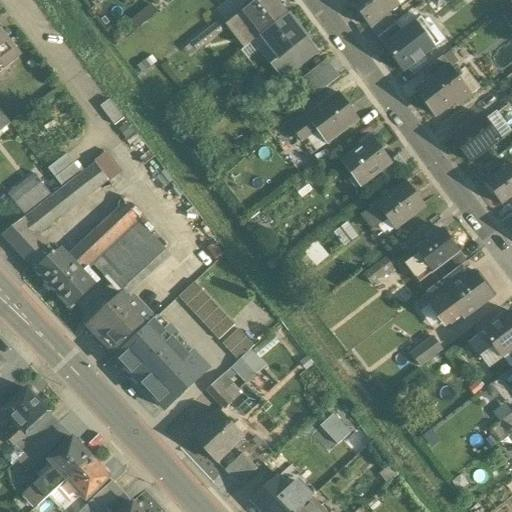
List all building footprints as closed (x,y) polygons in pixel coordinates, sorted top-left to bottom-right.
[(274,0),(259,0),(243,13),(261,36),(287,16),(274,0)] [(351,0),(349,2),(369,28),(388,14),(399,6),(394,0),(351,0)] [(261,36),(243,13),(226,26),(227,29),(244,49),(251,44),(261,36)] [(388,14),(369,28),(376,38),(395,23),(388,14)] [(305,39),(287,16),(261,36),(279,60),(269,67),(282,83),(318,54),(306,38),(305,39)] [(402,32),(383,46),(402,72),(413,64),(421,58),(438,44),(428,31),(419,19),(402,32)] [(221,20),(204,33),(211,41),(227,29),(226,26),(221,20)] [(395,23),(376,38),(383,46),(402,32),(395,23)] [(444,40),(434,27),(428,31),(438,44),(444,40)] [(18,57),(0,33),(0,64),(3,69),(18,57)] [(266,63),(251,44),(244,49),(240,52),(255,71),(266,63)] [(442,58),(424,71),(433,83),(451,69),(442,58)] [(325,62),(302,80),(316,96),(338,79),(325,62)] [(460,62),(451,69),(470,94),(479,87),(460,62)] [(433,83),(418,94),(434,116),(453,101),(455,105),(470,94),(451,69),(433,83)] [(357,121),(337,95),(291,129),(299,141),(314,130),(325,145),(357,121)] [(0,111),(0,132),(10,125),(0,111)] [(496,117),(487,124),(496,137),(506,130),(496,117)] [(482,118),(452,140),(468,162),(498,140),(496,137),(487,124),(482,118)] [(311,156),(325,145),(314,130),(299,141),(311,156)] [(390,164),(371,139),(340,163),(360,188),(382,170),(390,164)] [(390,164),(382,170),(390,181),(408,167),(400,157),(390,164)] [(25,218),(23,219),(36,236),(50,225),(48,223),(105,179),(94,164),(52,197),(25,218)] [(511,168),(509,164),(484,183),(500,204),(511,195),(511,168)] [(406,182),(361,217),(372,231),(387,220),(395,231),(425,208),(406,182)] [(41,183),(24,196),(18,188),(8,196),(25,218),(52,197),(41,183)] [(127,207),(71,261),(82,273),(87,268),(91,265),(96,260),(138,221),(127,207)] [(23,219),(2,236),(36,272),(53,256),(36,236),(23,219)] [(138,221),(96,260),(103,268),(123,289),(121,291),(122,293),(125,290),(125,289),(165,251),(138,221)] [(443,230),(415,250),(432,273),(459,252),(443,230)] [(71,261),(60,249),(53,256),(36,272),(70,309),(100,281),(87,268),(82,273),(71,261)] [(432,273),(415,250),(402,260),(419,282),(431,273),(432,273)] [(432,273),(431,273),(439,284),(459,269),(467,263),(459,252),(432,273)] [(103,268),(96,260),(91,265),(98,272),(103,268)] [(474,271),(466,278),(459,269),(439,284),(428,293),(434,302),(429,306),(443,324),(459,312),(464,319),(493,297),(474,271)] [(194,284),(178,299),(218,341),(234,326),(194,284)] [(131,298),(127,302),(120,295),(86,327),(115,358),(153,322),(131,298)] [(511,313),(483,334),(487,339),(494,349),(500,357),(506,352),(511,347),(511,313)] [(153,322),(115,358),(166,411),(178,399),(173,395),(181,388),(185,392),(208,371),(191,354),(188,357),(173,342),(177,339),(168,329),(164,333),(154,324),(159,320),(157,318),(153,322)] [(239,363),(254,348),(238,331),(223,346),(239,363)] [(433,337),(410,353),(421,367),(443,351),(433,337)] [(487,339),(477,347),(484,356),(494,349),(487,339)] [(222,377),(206,392),(224,412),(232,404),(223,395),(231,387),(222,377)] [(49,413),(27,390),(3,412),(17,427),(4,438),(12,447),(15,444),(25,435),(49,413)] [(511,412),(500,422),(509,435),(511,432),(511,412)] [(49,413),(25,435),(15,444),(25,454),(59,423),(49,413)] [(242,439),(218,413),(191,439),(215,464),(242,439)] [(319,425),(336,444),(349,431),(332,413),(319,425)] [(25,454),(18,461),(28,471),(44,455),(68,433),(59,423),(25,454)] [(49,461),(73,439),(68,433),(44,455),(49,461)] [(73,439),(49,461),(54,467),(25,494),(38,508),(43,503),(67,481),(91,458),(73,439)] [(257,472),(241,455),(223,472),(238,489),(257,472)] [(109,478),(91,458),(67,481),(75,489),(86,500),(109,478)] [(67,481),(43,503),(52,511),(75,489),(67,481)] [(124,494),(113,482),(93,500),(104,511),(108,509),(124,494)] [(296,511),(301,509),(275,482),(270,487),(260,496),(253,503),(261,511),(296,511)] [(266,483),(256,492),(260,496),(270,487),(266,483)] [(124,494),(108,509),(110,511),(125,511),(134,504),(124,494)] [(318,511),(309,502),(301,509),(296,511),(318,511)]
